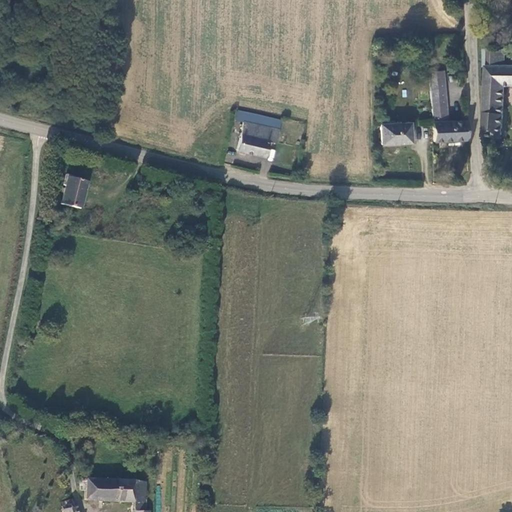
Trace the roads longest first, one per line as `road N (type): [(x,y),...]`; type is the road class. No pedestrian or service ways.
road 1 (tertiary): [(480,195),(272,188),(41,128)]
road 2 (unclassified): [(41,128),(2,392),(13,414),(63,443),(87,511)]
road 3 (unclassified): [(470,0),(480,195)]
